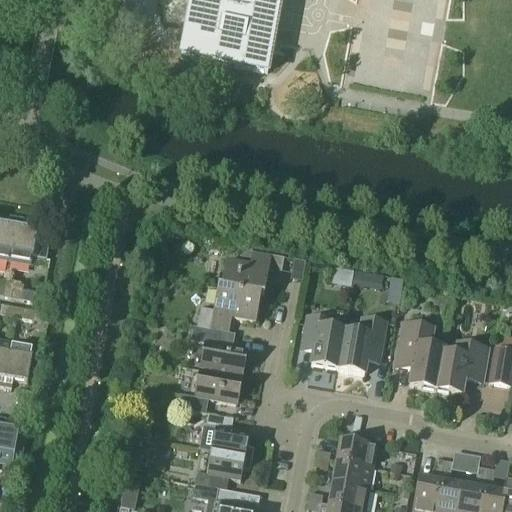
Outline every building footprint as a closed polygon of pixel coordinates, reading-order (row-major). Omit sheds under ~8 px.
[(191,0),(182,55),(180,62),(202,66),(267,78),(281,0),(191,0)] [(0,228),(0,264),(8,266),(16,222),(9,221),(7,230),(0,228)] [(23,232),(24,224),(16,222),(8,266),(31,270),(32,262),(46,265),(49,247),(35,244),(37,235),(23,232)] [(280,277),(285,264),(252,258),(250,258),(249,258),(248,258),(246,259),(245,259),(244,260),(243,261),(241,263),(240,264),(240,265),(238,266),(238,268),(238,269),(225,267),(220,294),(220,295),(260,303),(263,303),(269,275),(280,277)] [(354,277),(352,290),(363,292),(365,278),(354,277)] [(388,295),(402,297),(404,285),(390,283),(388,295)] [(12,293),(10,303),(21,305),(22,295),(12,293)] [(201,313),(197,333),(220,337),(228,339),(231,326),(255,330),(260,303),(220,295),(220,294),(217,293),(213,316),(201,313)] [(22,295),(21,305),(31,307),(33,297),(22,295)] [(41,309),(43,299),(33,297),(31,307),(41,309)] [(23,314),(2,310),(0,320),(21,324),(23,314)] [(23,314),(21,324),(47,329),(49,319),(23,314)] [(307,321),(301,356),(313,358),(310,372),(337,377),(344,335),(331,333),(333,325),(307,321)] [(344,335),(337,377),(364,381),(366,367),(378,369),(385,326),(359,322),(356,337),(344,335)] [(395,371),(413,374),(409,392),(435,396),(442,358),(443,355),(429,352),(432,333),(402,327),(395,371)] [(246,357),(217,352),(220,337),(197,333),(193,332),(190,347),(205,349),(200,377),(241,384),(246,357)] [(0,391),(3,392),(10,348),(0,346),(0,391)] [(481,386),(487,353),(458,347),(455,360),(442,358),(435,396),(461,401),(464,383),(481,386)] [(27,388),(34,352),(10,348),(3,392),(11,394),(13,385),(27,388)] [(511,376),(511,356),(494,354),(488,387),(509,391),(511,376)] [(205,419),(207,407),(236,411),(241,384),(200,377),(194,405),(180,402),(178,414),(205,419)] [(198,454),(211,456),(211,457),(251,464),(253,453),(246,452),(249,439),(230,436),(233,424),(207,420),(205,432),(202,431),(198,454)] [(5,424),(0,422),(0,468),(12,471),(12,468),(20,469),(26,437),(4,433),(5,424)] [(143,436),(134,435),(133,444),(142,445),(143,436)] [(131,451),(140,452),(142,445),(133,444),(131,451)] [(377,453),(339,446),(335,469),(373,476),(377,453)] [(315,465),(328,468),(330,458),(317,456),(315,465)] [(226,496),(228,484),(240,486),(242,474),(249,475),(251,464),(211,457),(206,480),(197,478),(194,491),(213,494),(220,495),(226,496)] [(314,473),(327,475),(328,468),(315,465),(314,473)] [(441,480),(444,466),(435,465),(433,478),(441,480)] [(441,480),(450,481),(452,468),(444,466),(441,480)] [(331,490),(369,497),(373,476),(335,469),(331,490)] [(391,469),(390,477),(400,479),(401,471),(391,469)] [(478,511),(486,474),(478,473),(476,485),(474,485),(473,492),(462,491),(457,511),(478,511)] [(501,511),(504,498),(503,498),(493,496),(494,489),(492,488),(494,476),(486,474),(478,511),(501,511)] [(418,483),(412,511),(435,511),(440,487),(441,480),(433,478),(431,478),(430,485),(418,483)] [(457,511),(462,491),(440,487),(435,511),(457,511)] [(511,511),(511,489),(505,488),(503,498),(504,498),(501,511),(511,511)] [(327,511),(332,511),(365,511),(369,497),(331,490),(327,511)] [(238,498),(226,496),(220,495),(213,494),(194,491),(192,502),(208,505),(207,511),(246,511),(236,510),(238,498)] [(400,492),(398,502),(407,504),(409,494),(400,492)] [(307,507),(321,510),(322,501),(309,498),(307,507)] [(133,511),(135,505),(122,502),(121,505),(120,511),(133,511)]
